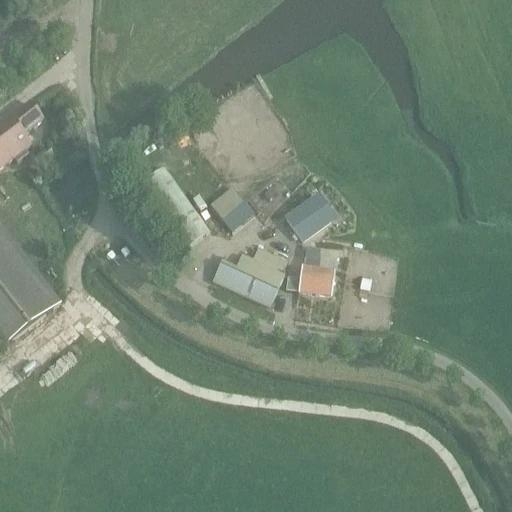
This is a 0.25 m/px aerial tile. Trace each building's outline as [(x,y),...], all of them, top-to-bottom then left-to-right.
[(24,137),(42,123),(29,106),(0,127),(0,170),(13,160),(16,164),(28,155),(25,151),(31,147),(24,137)] [(295,158),(245,196),(259,214),(309,176),(295,158)] [(208,235),(162,172),(142,187),(188,250),(208,235)] [(314,202),(286,222),(303,244),(330,224),(314,202)] [(245,206),(234,215),(243,227),(254,218),(245,206)] [(0,351),(61,305),(0,225),(0,351)] [(122,253),(126,258),(131,254),(128,249),(122,253)] [(222,261),(212,285),(269,311),(284,278),(283,277),(288,265),(258,251),(253,263),(242,258),(237,268),(222,261)] [(334,274),(335,267),(335,263),(319,260),(318,264),(304,263),(303,270),(301,270),(298,295),(331,299),(334,274)]
